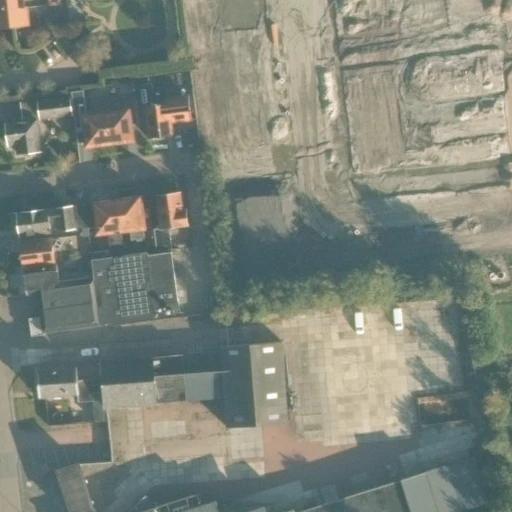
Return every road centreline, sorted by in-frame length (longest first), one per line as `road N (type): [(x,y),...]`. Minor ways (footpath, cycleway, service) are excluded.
road 1 (residential): [(295,0),(322,212),(511,195)]
road 2 (residential): [(0,189),(184,165)]
